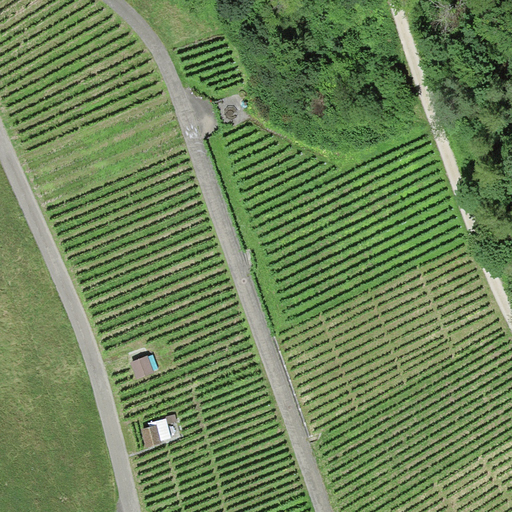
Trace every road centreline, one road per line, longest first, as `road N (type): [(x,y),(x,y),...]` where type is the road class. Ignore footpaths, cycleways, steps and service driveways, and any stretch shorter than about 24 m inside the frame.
road 1 (track): [(325,511),(168,69),(110,0)]
road 2 (residential): [(0,139),(91,355),(133,511)]
road 3 (track): [(392,0),(511,316)]
